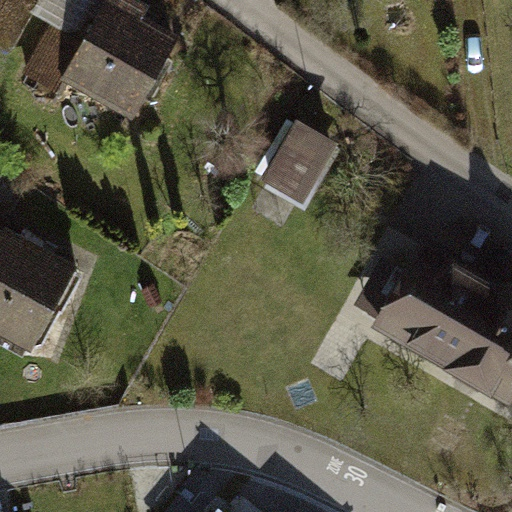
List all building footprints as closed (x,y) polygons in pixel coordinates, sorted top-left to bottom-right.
[(0,0),(0,45),(10,52),(40,0),(39,0),(0,0)] [(63,79),(135,117),(181,32),(145,12),(151,2),(147,0),(103,0),(82,39),(50,22),(23,72),(57,90),(63,79)] [(263,173),(304,197),(341,137),(299,112),(263,173)] [(0,330),(32,347),(78,260),(4,221),(0,228),(0,330)] [(375,325),(510,402),(511,398),(511,276),(500,280),(426,237),(406,268),(380,314),(375,325)] [(380,314),(406,268),(386,257),(360,303),(380,314)]
